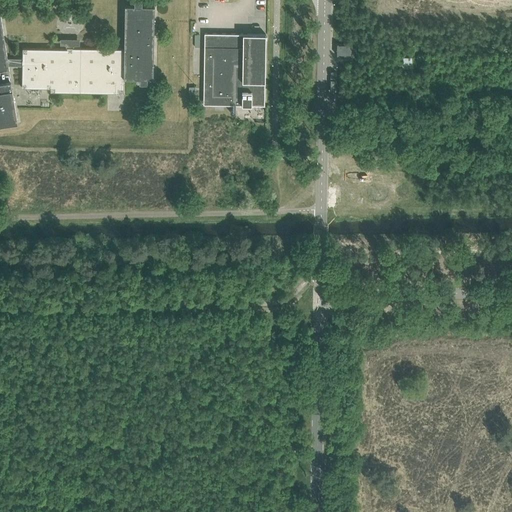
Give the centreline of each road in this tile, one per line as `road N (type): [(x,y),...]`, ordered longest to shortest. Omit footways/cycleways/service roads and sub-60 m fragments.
road 1 (unclassified): [(320,294),(324,0)]
road 2 (unclassified): [(316,511),(320,294)]
road 3 (unclassified): [(511,291),(320,294)]
